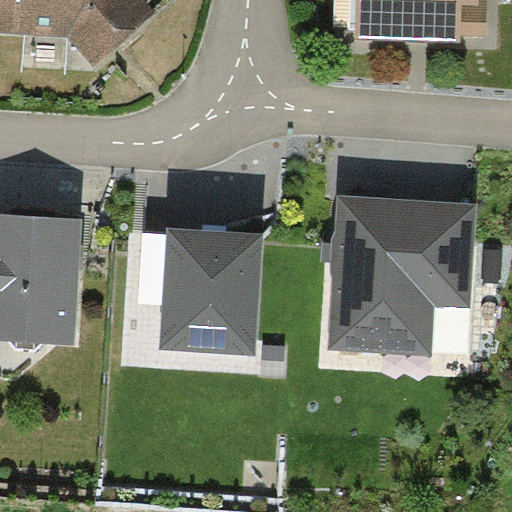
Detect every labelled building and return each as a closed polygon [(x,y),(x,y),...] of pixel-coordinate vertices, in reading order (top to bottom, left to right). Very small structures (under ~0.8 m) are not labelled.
[(138,0),(0,0),(0,36),(63,38),(88,65),(148,10),(138,0)] [(463,0),(339,0),(338,37),(462,41),(463,0)] [(478,199),(341,191),(331,345),(435,352),(438,304),(471,306),(478,199)] [(81,213),(0,207),(0,335),(73,340),(81,213)] [(266,224),(170,217),(161,343),(258,349),(266,224)]
